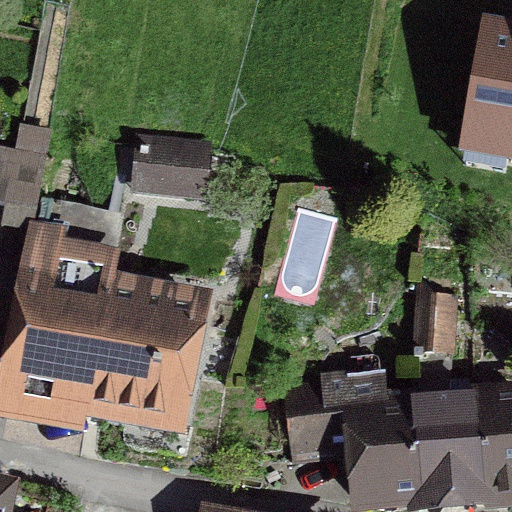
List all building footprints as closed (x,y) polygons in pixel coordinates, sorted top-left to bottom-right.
[(511,35),(491,32),(469,148),(511,156),(511,35)] [(4,227),(27,231),(46,134),(21,129),(16,152),(0,148),(0,202),(0,203),(8,204),(4,227)] [(210,155),(141,148),(137,190),(206,197),(210,155)] [(420,159),(411,148),(401,156),(409,167),(420,159)] [(96,246),(39,234),(8,390),(92,406),(181,424),(204,310),(88,287),(96,246)] [(459,283),(416,283),(416,361),(459,361),(459,283)] [(511,397),(386,405),(384,372),(339,375),(341,402),(288,405),(291,463),(345,460),(356,460),(359,505),(452,500),(511,496),(511,397)]
